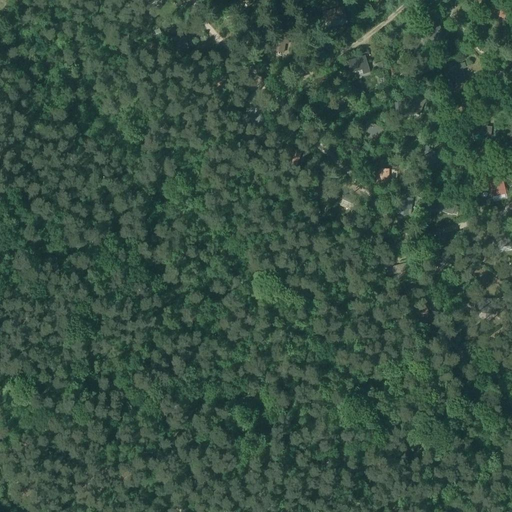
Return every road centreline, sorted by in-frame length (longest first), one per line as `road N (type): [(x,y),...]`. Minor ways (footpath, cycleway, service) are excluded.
road 1 (track): [(392,401),(331,370),(288,334),(0,12)]
road 2 (track): [(192,0),(199,20),(281,105),(424,0)]
road 3 (track): [(0,388),(48,370),(136,355),(216,252)]
road 4 (track): [(511,201),(492,215),(415,235),(422,287),(472,389)]
road 5 (track): [(415,235),(398,230),(281,105)]
road 6 (track): [(511,405),(472,389),(392,401)]
